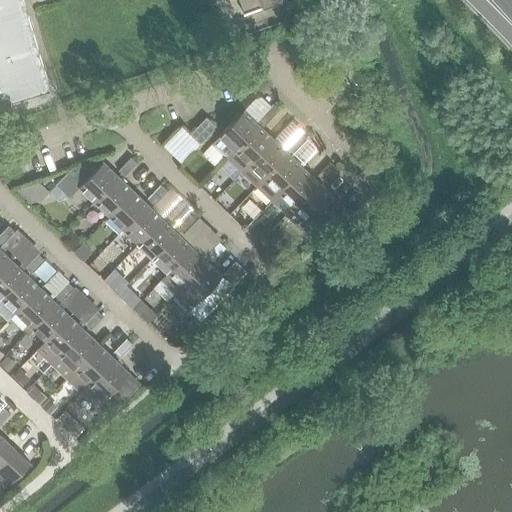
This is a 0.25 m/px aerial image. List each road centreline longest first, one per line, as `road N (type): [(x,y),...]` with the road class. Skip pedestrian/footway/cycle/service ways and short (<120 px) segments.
road 1 (residential): [(0,196),(158,352),(178,359),(271,282),(269,267),(114,116)]
road 2 (residential): [(0,384),(67,454),(1,511)]
road 3 (residential): [(294,98),(329,102),(339,93),(338,53),(328,40),(264,59)]
road 4 (residential): [(114,116),(264,59)]
road 5 (residential): [(0,159),(114,116)]
